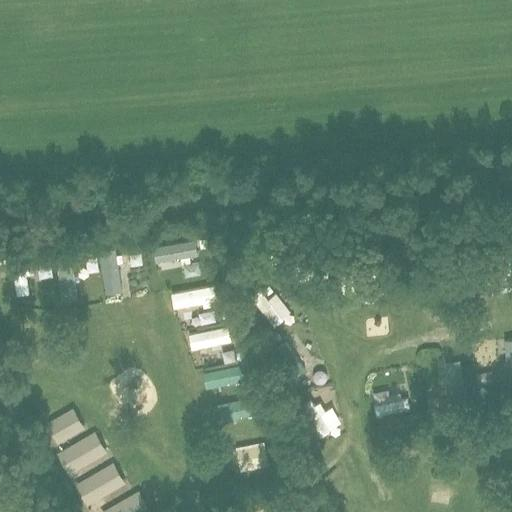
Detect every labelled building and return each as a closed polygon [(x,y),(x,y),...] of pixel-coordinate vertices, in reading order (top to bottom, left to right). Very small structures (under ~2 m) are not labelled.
[(267,224),(252,229),(265,273),(280,268),(267,224)] [(193,243),(153,251),(156,266),(196,259),(193,243)] [(141,244),(132,245),(132,252),(141,251),(141,244)] [(511,284),(509,245),(496,245),(499,294),(511,293),(511,284)] [(475,248),(462,249),(465,298),(478,297),(475,248)] [(429,250),(416,251),(419,300),(433,299),(429,250)] [(354,254),(341,255),(344,303),(357,303),(354,254)] [(394,257),(381,258),(384,307),(398,306),(394,257)] [(117,260),(102,261),(106,297),(121,296),(117,260)] [(24,262),(11,264),(16,300),(29,299),(24,262)] [(154,263),(138,266),(139,277),(155,274),(154,263)] [(330,264),(297,267),(298,282),(331,279),(330,264)] [(73,270),(60,270),(61,304),(75,303),(73,270)] [(223,282),(172,294),(175,310),(226,298),(223,282)] [(236,324),(185,335),(188,351),(239,340),(236,324)] [(309,392),(321,383),(293,346),(281,354),(309,392)] [(451,354),(438,355),(441,404),(455,403),(451,354)] [(251,364),(200,375),(203,391),(254,379),(251,364)] [(261,397),(214,408),(217,423),(265,412),(261,397)] [(407,401),(374,406),(376,418),(409,413),(407,401)] [(321,407),(309,415),(331,449),(343,442),(321,407)] [(72,408),(46,424),(58,444),(85,428),(72,408)] [(10,430),(18,449),(35,441),(26,423),(10,430)] [(94,432),(57,454),(69,475),(107,453),(94,432)] [(484,437),(472,442),(477,456),(489,451),(484,437)] [(263,445),(236,450),(241,473),(268,468),(263,445)] [(0,459),(0,477),(1,480),(18,475),(11,456),(0,459)] [(113,462),(75,485),(87,506),(125,483),(113,462)] [(139,490),(101,511),(149,511),(151,511),(139,490)]
